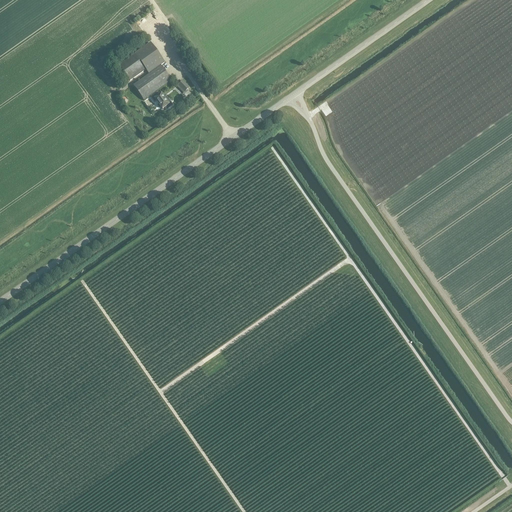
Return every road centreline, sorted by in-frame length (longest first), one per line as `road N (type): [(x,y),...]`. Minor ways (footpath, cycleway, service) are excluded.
road 1 (unclassified): [(511,423),(327,163),(293,95)]
road 2 (unclassified): [(0,299),(293,95)]
road 3 (track): [(472,0),(324,104),(343,154),(385,216)]
road 4 (unclassified): [(293,95),(429,0)]
